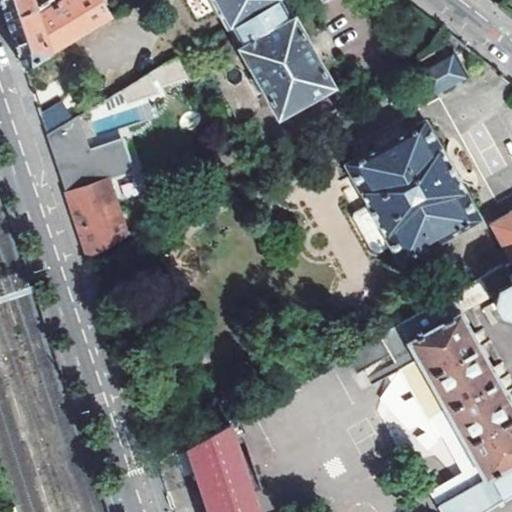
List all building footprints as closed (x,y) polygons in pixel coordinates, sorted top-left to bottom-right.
[(1,0),(7,18),(37,0),(1,0)] [(21,58),(24,68),(111,16),(102,0),(58,0),(57,1),(55,0),(37,0),(7,18),(21,58)] [(211,0),(227,28),(273,0),(211,0)] [(273,0),(227,28),(280,117),(334,85),(285,0),(273,0)] [(461,43),(449,33),(440,45),(443,48),(451,54),(452,54),(454,51),(461,43)] [(451,54),(417,73),(431,100),(469,79),(454,51),(452,54),(451,54)] [(146,75),(130,85),(140,102),(157,93),(146,75)] [(59,128),(66,123),(59,111),(53,110),(41,117),(47,135),(59,128)] [(123,137),(90,148),(79,115),(66,123),(59,128),(47,135),(66,193),(111,178),(134,170),(123,137)] [(392,247),(401,263),(480,219),(465,194),(468,192),(442,145),(439,146),(425,120),(347,164),(369,203),(354,211),(354,217),(374,253),(379,254),(392,247)] [(78,227),(89,260),(130,235),(111,178),(66,193),(78,227)] [(511,210),(510,212),(511,214),(490,225),(511,261),(511,260),(511,210)] [(482,478),(435,507),(437,511),(481,511),(511,493),(511,273),(510,274),(504,265),(345,357),(355,375),(389,355),(427,421),(432,419),(445,411),(482,478)] [(462,473),(426,493),(435,507),(482,478),(445,411),(432,419),(462,473)] [(257,511),(228,423),(188,446),(210,511),(257,511)]
